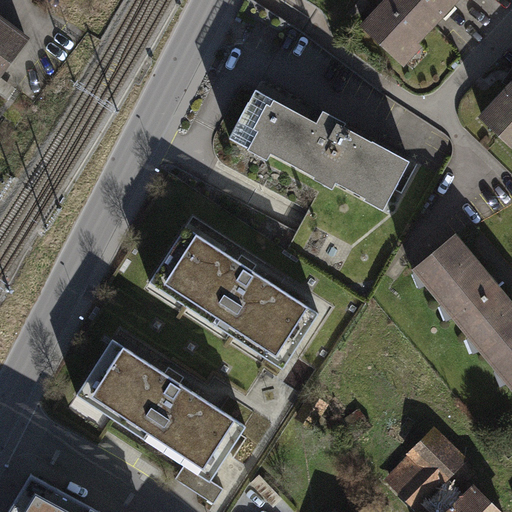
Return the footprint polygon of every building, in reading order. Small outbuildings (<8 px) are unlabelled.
[(453,0),(390,0),(364,28),(398,59),(453,0)] [(0,75),(26,40),(0,20),(0,75)] [(511,87),(483,119),(511,145),(511,87)] [(317,123),(256,90),(230,138),(268,158),(270,153),(333,187),(336,182),(384,208),(410,161),(373,141),(372,142),(344,127),(346,123),(323,111),(317,123)] [(237,260),(186,227),(149,282),(155,285),(162,274),(190,293),(183,304),(189,307),(196,296),(222,313),(215,324),(249,347),(256,336),(272,346),(265,357),(283,369),(319,313),(245,266),(238,277),(230,272),(237,260)] [(511,341),(511,306),(454,237),(415,269),(491,359),(511,341)] [(164,373),(112,339),(76,395),(82,398),(89,387),(117,406),(110,417),(116,420),(123,409),(149,426),(142,437),(184,465),(191,454),(212,467),(205,478),(210,481),(211,480),(246,426),(172,378),(164,390),(156,385),(164,373)] [(511,341),(491,359),(511,384),(511,341)] [(370,426),(359,411),(341,424),(352,439),(370,426)] [(450,480),(457,488),(473,471),(434,432),(389,479),(417,506),(447,477),(450,480)] [(184,465),(175,479),(214,504),(224,489),(211,480),(210,481),(205,478),(184,465)] [(8,511),(100,511),(31,475),(8,511)] [(457,488),(450,480),(425,506),(430,511),(499,511),(475,488),(465,497),(457,488)]
